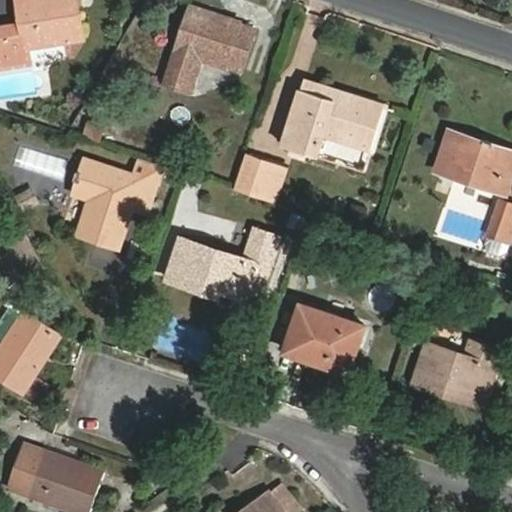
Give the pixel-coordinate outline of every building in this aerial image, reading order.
[(70,22),(66,0),(19,0),(24,27),(0,31),(0,69),(30,65),(26,46),(79,39),(77,22),(70,22)] [(83,0),(66,0),(70,22),(77,22),(79,39),(88,38),(83,0)] [(204,50),(231,59),(244,19),(197,3),(170,76),(192,84),(204,50)] [(244,19),(231,59),(246,64),(259,24),(244,19)] [(390,102),(308,74),(287,146),(322,158),(329,136),(374,152),(390,102)] [(83,137),(99,143),(104,127),(88,121),(83,137)] [(511,188),(511,150),(450,129),(438,169),(510,193),(511,188)] [(62,181),(68,161),(19,145),(13,165),(62,181)] [(266,193),(277,161),(250,153),(241,183),(266,193)] [(156,184),(84,160),(80,170),(75,167),(73,178),(78,179),(75,189),(94,195),(82,232),(119,245),(132,208),(147,213),(156,184)] [(289,165),(277,161),(266,193),(279,197),(289,165)] [(33,186),(18,193),(25,207),(40,200),(33,186)] [(511,202),(503,199),(492,232),(511,238),(511,202)] [(45,263),(26,228),(2,241),(9,254),(4,257),(10,267),(14,264),(21,277),(45,263)] [(248,257),(181,233),(165,279),(221,298),(224,292),(260,304),(282,240),(256,232),(248,257)] [(372,321),(301,298),(284,351),(355,373),(372,321)] [(68,333),(26,305),(0,345),(0,373),(29,393),(68,333)] [(418,381),(451,392),(454,384),(483,393),(493,361),(503,365),(508,349),(474,339),(471,349),(432,338),(418,381)] [(454,384),(451,392),(490,405),(503,365),(493,361),(483,393),(454,384)] [(95,511),(110,470),(24,440),(11,489),(74,511),(95,511)] [(298,511),(302,509),(282,479),(272,488),(269,487),(234,511),(225,511),(222,507),(214,511),(298,511)]
